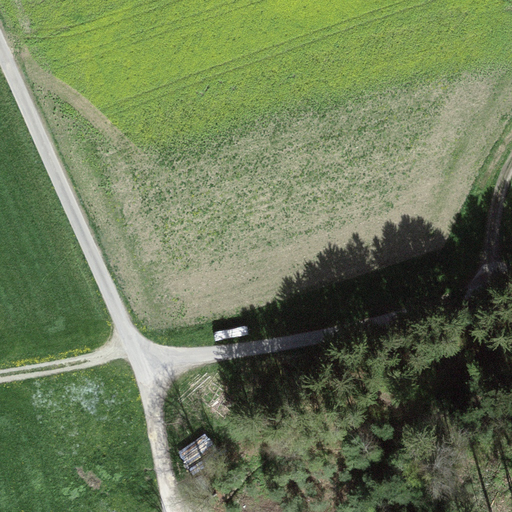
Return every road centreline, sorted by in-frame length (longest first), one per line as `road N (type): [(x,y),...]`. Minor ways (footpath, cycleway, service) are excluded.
road 1 (unclassified): [(511,275),(327,334),(195,356),(142,349),(123,325),(0,46)]
road 2 (track): [(142,349),(172,511)]
road 3 (track): [(142,349),(0,381)]
road 4 (track): [(511,166),(487,285)]
